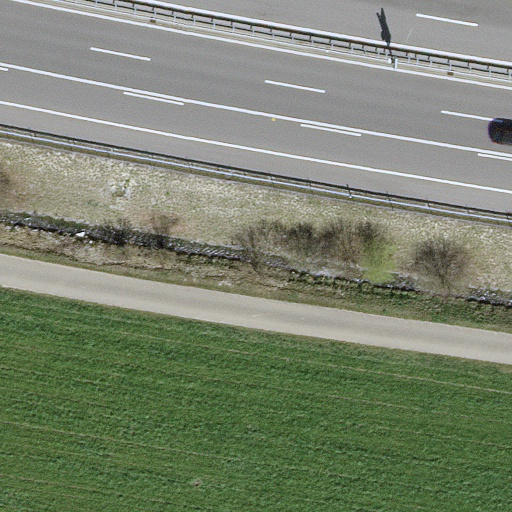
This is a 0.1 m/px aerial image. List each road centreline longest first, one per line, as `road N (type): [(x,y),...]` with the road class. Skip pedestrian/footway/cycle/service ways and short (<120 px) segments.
road 1 (track): [(511,356),(0,273)]
road 2 (motorway): [(0,30),(279,84)]
road 3 (motorway): [(0,37),(279,84)]
road 4 (motorway): [(279,84),(511,121)]
road 5 (motorway): [(511,29),(339,0)]
